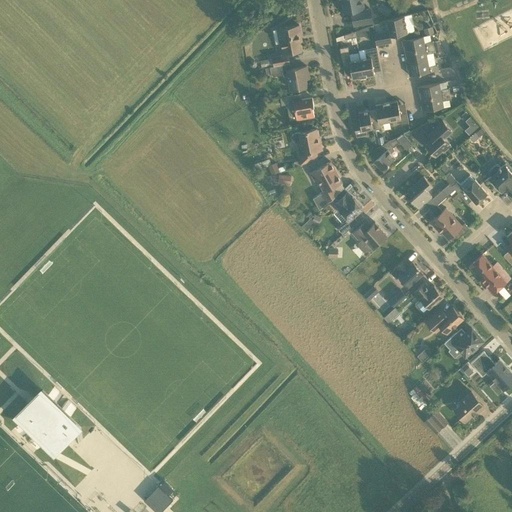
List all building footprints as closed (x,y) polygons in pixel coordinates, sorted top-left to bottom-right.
[(338,0),(339,2),(342,1),(344,11),(353,9),(353,11),(351,12),(354,25),(372,21),(370,8),(364,9),(363,7),(364,7),(362,0),(338,0)] [(388,16),(392,9),(381,2),(377,9),(388,16)] [(376,44),(388,42),(387,36),(404,33),(407,32),(404,15),(394,17),(394,18),(387,19),(389,31),(374,34),(376,44)] [(281,53),(301,49),(299,40),(302,40),(299,24),(277,28),(279,42),(281,53)] [(419,36),(418,30),(407,32),(404,33),(405,39),(403,39),(405,51),(434,46),(433,41),(424,42),(423,36),(419,36)] [(350,60),(348,46),(340,47),(344,69),(350,68),(352,78),(363,76),(360,58),(350,60)] [(407,63),(427,60),(426,53),(435,52),(434,46),(405,51),(407,63)] [(363,76),(374,74),(373,64),(380,62),(377,47),(365,49),(358,50),(360,58),(363,76)] [(273,58),(272,58),(274,66),(274,65),(289,62),(288,54),(273,58)] [(429,66),(427,60),(407,63),(410,75),(438,70),(437,64),(429,66)] [(274,66),(269,67),(270,74),(271,74),(272,77),(284,74),(284,76),(288,75),(291,89),(307,86),(305,74),(308,73),(307,66),(286,69),(285,63),(289,63),(289,62),(274,65),(274,66)] [(440,89),(439,82),(419,86),(421,98),(450,93),(449,87),(440,89)] [(282,105),(287,104),(290,103),(289,101),(293,101),(297,118),(297,119),(314,116),(312,105),(314,104),(312,97),(301,99),(300,93),(289,95),(280,97),(282,105)] [(442,100),(451,99),(450,93),(421,98),(423,110),(443,107),(442,100)] [(399,110),(397,100),(386,102),(389,120),(397,119),(397,122),(401,121),(401,124),(409,123),(406,109),(399,110)] [(373,129),(381,128),(381,126),(382,126),(383,125),(383,121),(389,120),(386,102),(375,104),(377,116),(371,117),(373,129)] [(356,136),(357,136),(367,134),(366,128),(372,127),(369,109),(358,111),(360,121),(354,122),(356,136)] [(471,125),(466,128),(469,132),(479,126),(472,115),(466,118),(471,125)] [(444,138),(452,131),(442,120),(435,126),(430,120),(420,125),(427,134),(428,133),(428,134),(432,138),(426,144),(435,155),(442,149),(443,151),(451,145),(444,138)] [(298,151),(300,160),(301,164),(317,157),(316,150),(322,149),(320,141),(318,141),(316,128),(298,132),(292,133),(291,135),(292,141),(294,142),(299,141),(301,150),(298,151)] [(400,135),(397,137),(400,140),(406,148),(411,143),(412,143),(403,133),(400,135)] [(386,142),(385,137),(375,139),(376,147),(386,142)] [(391,152),(394,149),(390,140),(372,149),(376,158),(374,160),(382,169),(389,163),(388,162),(395,157),(391,152)] [(319,209),(327,202),(337,193),(333,185),(341,181),(330,161),(313,170),(324,190),(321,191),(322,193),(313,197),(319,209)] [(511,171),(505,163),(500,167),(498,165),(496,164),(489,170),(489,173),(491,176),(490,177),(502,191),(505,188),(511,195),(511,171)] [(475,179),(470,174),(460,183),(457,180),(451,173),(445,178),(452,185),(456,190),(461,195),(465,192),(476,203),(487,193),(475,179)] [(288,176),(279,174),(278,181),(278,183),(287,185),(288,176)] [(419,207),(432,195),(427,190),(432,186),(424,176),(407,190),(413,196),(411,199),(419,207)] [(437,204),(447,195),(442,189),(432,198),(437,204)] [(461,195),(456,190),(450,195),(454,200),(460,195),(461,196),(461,195)] [(351,198),(346,193),(335,203),(340,208),(339,208),(347,218),(337,227),(343,234),(358,220),(354,216),(363,208),(352,196),(351,198)] [(462,225),(446,207),(430,221),(437,228),(439,226),(448,237),(457,229),(462,234),(469,228),(465,223),(462,225)] [(371,225),(366,220),(353,232),(360,239),(358,241),(358,246),(363,251),(367,251),(372,246),(386,234),(375,221),(371,225)] [(491,264),(482,254),(469,265),(493,292),(506,280),(510,276),(496,260),(491,264)] [(410,263),(406,258),(395,268),(390,272),(396,278),(399,275),(408,286),(423,272),(413,261),(410,263)] [(430,288),(424,282),(414,291),(429,308),(443,296),(434,285),(430,288)] [(374,296),(369,290),(364,294),(369,300),(374,296)] [(394,306),(406,295),(401,290),(389,300),(394,306)] [(463,318),(453,306),(446,312),(441,307),(425,321),(435,332),(440,326),(446,333),(463,318)] [(389,322),(395,316),(390,312),(385,317),(389,322)] [(483,340),(472,327),(461,336),(457,331),(444,342),(452,351),(457,346),(465,356),(471,351),(472,352),(478,348),(477,346),(483,340)] [(427,356),(422,351),(418,355),(422,360),(427,356)] [(482,351),(470,363),(481,376),(485,372),(502,390),(511,380),(511,375),(498,360),(493,364),(482,351)] [(478,411),(484,406),(485,404),(473,390),(460,402),(461,403),(455,409),(464,420),(477,410),(478,411)] [(27,403),(18,412),(19,413),(52,445),(61,435),(65,439),(70,434),(71,435),(76,429),(77,429),(39,392),(39,391),(34,397),(27,403)] [(436,432),(447,422),(436,410),(425,420),(436,432)] [(188,490),(197,481),(188,473),(180,482),(188,490)] [(158,484),(144,499),(148,503),(149,504),(157,511),(160,511),(173,499),(158,484)]
